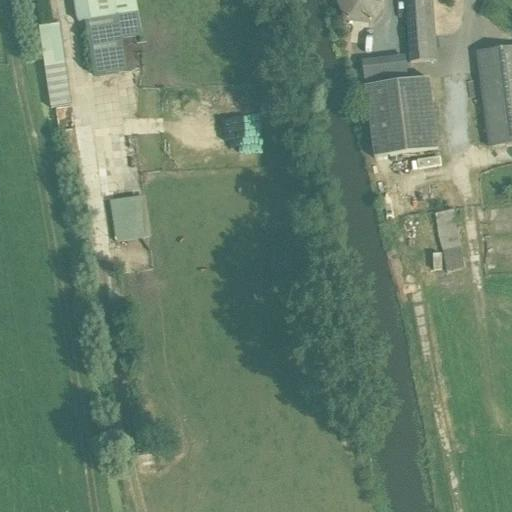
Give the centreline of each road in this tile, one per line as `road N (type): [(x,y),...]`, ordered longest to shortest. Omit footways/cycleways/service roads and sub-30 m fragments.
road 1 (track): [(467,0),(456,128),(476,270),(414,283),(459,511)]
road 2 (track): [(9,0),(101,511)]
road 3 (track): [(141,511),(86,139)]
